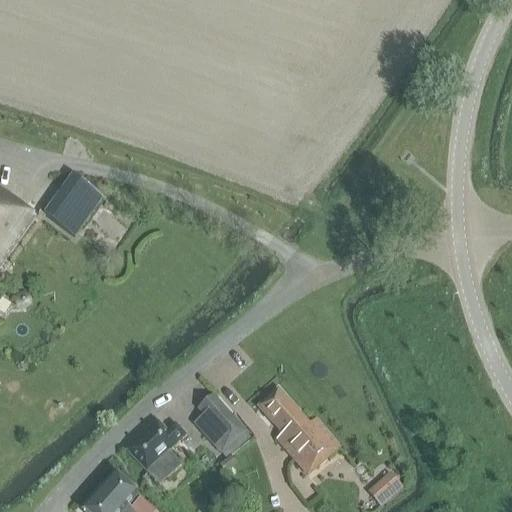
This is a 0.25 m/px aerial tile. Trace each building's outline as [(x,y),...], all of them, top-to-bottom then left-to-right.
[(76,174),(45,213),(76,237),(107,198),(76,174)] [(0,267),(34,218),(0,194),(0,267)] [(309,425),(277,391),(257,409),(282,435),(276,441),(308,476),(341,448),(316,419),(309,425)] [(230,446),(245,432),(214,397),(198,411),(230,446)] [(167,434),(157,423),(126,452),(160,487),(182,467),(169,453),(186,437),(175,426),(167,434)] [(224,474),(231,469),(226,462),(219,467),(224,474)] [(131,508),(129,506),(138,496),(114,475),(82,511),(155,511),(140,498),(131,508)] [(387,489),(393,496),(401,490),(394,482),(387,489)]
